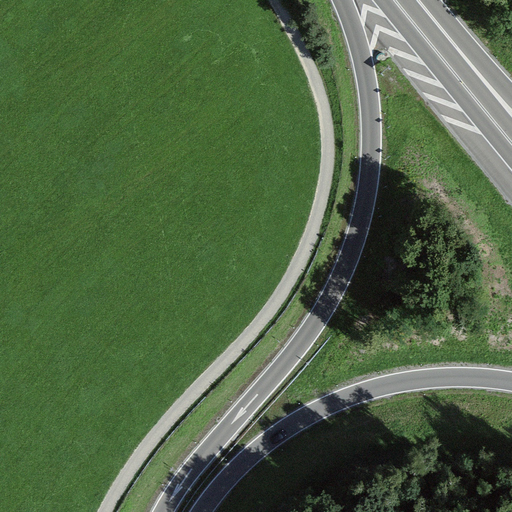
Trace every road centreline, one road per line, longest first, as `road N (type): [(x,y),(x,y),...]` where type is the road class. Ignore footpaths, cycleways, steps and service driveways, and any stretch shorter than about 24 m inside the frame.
road 1 (track): [(276,0),(311,66),(327,123),(325,183),(307,249),(258,329),(190,401),(108,511)]
road 2 (trunk): [(339,0),(363,61),(371,124),(370,179),(342,280),(304,340),(163,511)]
road 3 (trunk): [(200,511),(254,450),(349,396),(409,381),(511,379)]
road 4 (trunk): [(407,12),(511,137)]
road 5 (trunk): [(511,101),(407,12)]
